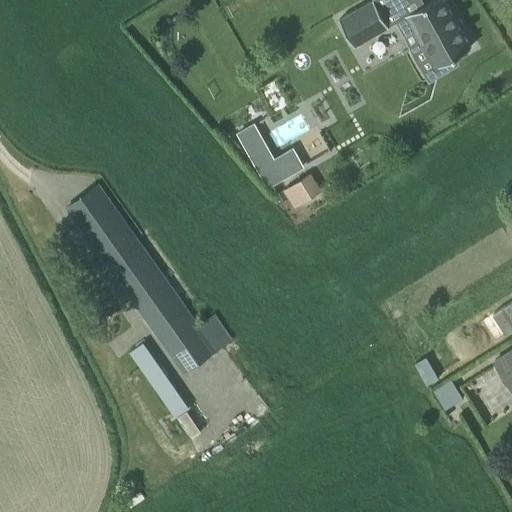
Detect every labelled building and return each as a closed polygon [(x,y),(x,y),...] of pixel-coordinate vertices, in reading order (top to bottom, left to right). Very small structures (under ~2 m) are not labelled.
[(411,11),(405,0),(372,0),(339,19),(354,45),(396,21),(406,15),(406,14),(411,11)] [(426,40),(440,64),(471,46),(444,0),(430,0),(406,14),(421,42),(426,40)] [(275,160),(257,170),(267,187),(285,177),(275,160)] [(300,203),(310,197),(299,179),(289,186),(300,203)] [(184,372),(216,350),(199,326),(103,191),(74,210),(71,212),(184,372)] [(146,340),(131,351),(177,416),(192,405),(146,340)] [(511,349),(494,361),(511,388),(511,349)] [(426,356),(414,363),(425,383),(426,385),(438,379),(426,356)] [(445,409),(462,398),(451,379),(434,389),(445,409)] [(197,436),(215,419),(208,413),(191,429),(197,436)]
